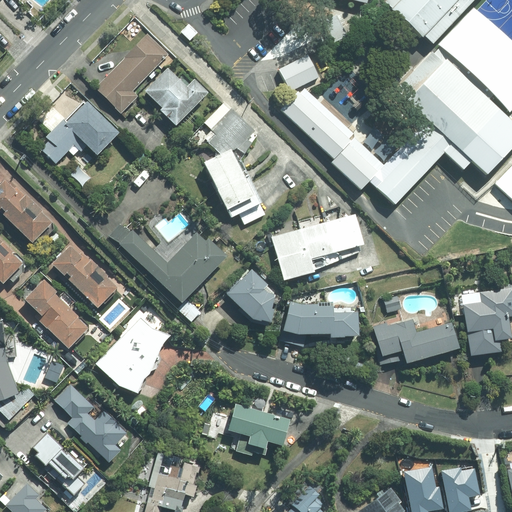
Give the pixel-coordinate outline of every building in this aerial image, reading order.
[(318,0),(375,13),(378,0),(318,0)] [(391,0),(382,10),(424,52),(473,0),(391,0)] [(158,41),(136,23),(85,75),(113,101),(129,85),(121,78),(158,41)] [(188,24),(180,32),(189,42),(197,34),(188,24)] [(317,80),(307,57),(276,70),(286,93),(317,80)] [(447,60),(405,106),(467,164),(509,118),(447,60)] [(172,67),(143,96),(176,128),(205,99),(172,67)] [(347,75),(323,96),(349,125),(360,115),(356,111),(369,100),(364,94),(369,89),(362,81),(357,86),(347,75)] [(392,173),(305,95),(288,113),(403,217),(449,166),(421,140),(392,173)] [(85,99),(62,120),(96,158),(120,137),(85,99)] [(257,139),(225,111),(195,144),(209,157),(193,175),(243,219),(264,197),(231,167),(257,139)] [(78,164),(68,174),(82,187),(91,178),(78,164)] [(511,168),(496,187),(511,201),(511,168)] [(51,224),(6,180),(0,185),(0,214),(31,244),(51,224)] [(355,235),(346,202),(261,225),(274,271),(304,263),(301,250),(355,235)] [(168,256),(195,235),(168,203),(142,224),(168,256)] [(123,223),(109,237),(182,307),(229,258),(211,241),(206,245),(196,236),(167,266),(123,223)] [(0,284),(1,286),(23,265),(0,241),(0,284)] [(69,246),(50,265),(97,310),(119,287),(82,252),(79,255),(69,246)] [(277,298),(249,268),(229,308),(263,325),(277,298)] [(470,291),(451,294),(459,347),(482,344),(480,338),(487,337),(487,331),(499,330),(493,277),(469,282),(470,291)] [(42,279),(24,298),(38,312),(34,316),(68,350),(88,329),(53,295),(56,292),(42,279)] [(331,305),(289,303),(282,333),(321,343),(324,333),(355,341),(362,313),(331,305)] [(404,306),(364,316),(371,345),(393,340),(396,352),(448,340),(441,310),(407,319),(404,306)] [(2,319),(0,319),(0,400),(17,394),(5,362),(2,319)] [(120,388),(137,394),(141,381),(147,376),(169,336),(140,320),(96,366),(120,388)] [(93,407),(69,384),(53,400),(71,417),(65,424),(107,465),(120,452),(118,449),(129,437),(103,412),(93,422),(86,415),(93,407)] [(289,420),(235,404),(227,429),(239,433),(233,452),(250,457),(252,452),(263,456),(267,443),(280,447),(289,420)] [(38,454),(36,457),(44,465),(41,467),(65,489),(58,496),(76,511),(87,499),(79,492),(100,469),(84,454),(77,462),(45,434),(32,449),(38,454)] [(139,483),(151,487),(143,511),(160,511),(162,508),(173,511),(177,511),(183,494),(193,497),(202,469),(182,463),(180,469),(175,467),(177,458),(157,452),(153,465),(145,463),(139,483)] [(41,495),(26,482),(11,499),(5,493),(0,498),(0,503),(10,511),(43,511),(45,510),(36,501),(41,495)] [(315,511),(319,508),(312,501),(323,490),(316,483),(309,490),(306,487),(288,505),(291,509),(288,511),(315,511)] [(376,494),(378,496),(357,511),(408,511),(390,488),(383,493),(381,491),(376,494)]
